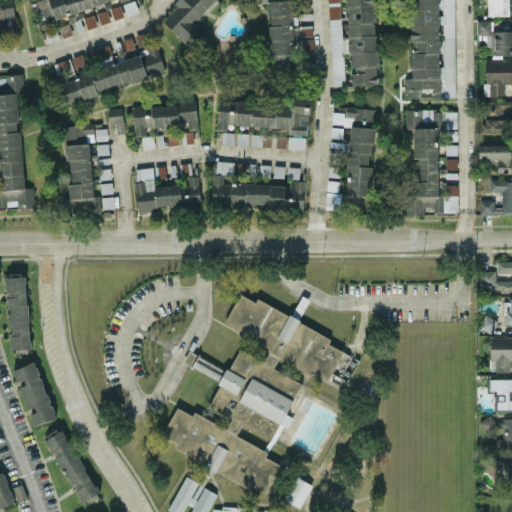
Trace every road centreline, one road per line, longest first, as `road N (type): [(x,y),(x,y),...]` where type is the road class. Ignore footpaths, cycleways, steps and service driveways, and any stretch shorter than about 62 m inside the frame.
road 1 (residential): [(511,237),(54,242)]
road 2 (residential): [(54,242),(57,331),(79,405),(141,511)]
